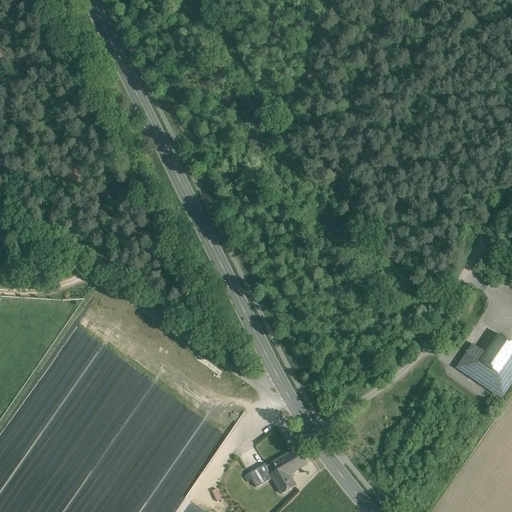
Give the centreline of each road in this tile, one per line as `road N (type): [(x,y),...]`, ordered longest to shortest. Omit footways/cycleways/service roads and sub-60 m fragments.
road 1 (primary): [(275,367),(89,0)]
road 2 (unclassified): [(313,432),(381,389),(421,349),(488,239),(511,258)]
road 3 (unclassified): [(0,237),(155,315),(253,382)]
